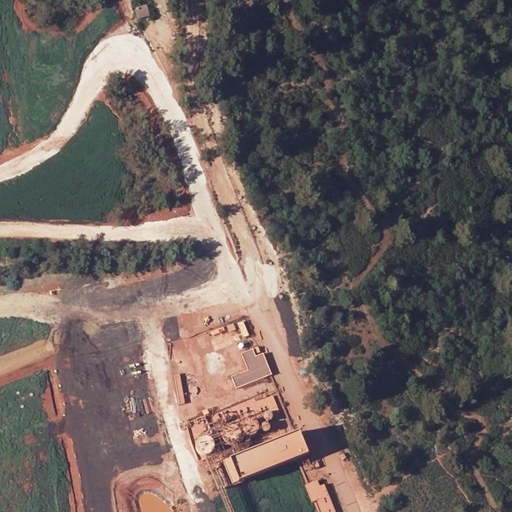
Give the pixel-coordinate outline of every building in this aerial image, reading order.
[(148,15),(146,6),(134,9),(137,18),(148,15)] [(272,377),(266,354),(256,357),(254,349),(242,352),(247,371),(232,375),(235,387),(272,377)] [(181,367),(182,379),(197,377),(195,365),(181,367)] [(241,458),(219,466),(226,487),(308,460),(295,423),(236,443),(241,458)] [(212,451),(212,440),(197,440),(197,450),(212,451)] [(322,481),(306,485),(311,502),(326,498),(322,481)]
